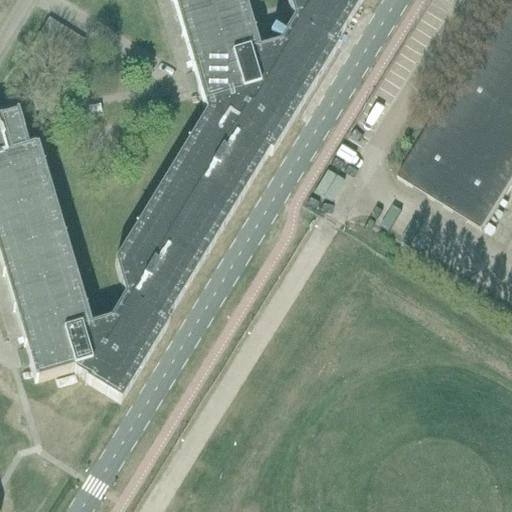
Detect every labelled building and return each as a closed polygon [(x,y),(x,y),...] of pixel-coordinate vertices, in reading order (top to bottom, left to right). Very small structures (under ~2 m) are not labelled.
[(101,366),(74,374),(75,376),(86,383),(85,384),(121,406),(121,405),(169,326),(166,324),(269,156),(272,158),(338,50),(335,48),(364,0),(286,0),(287,5),(293,24),(288,32),(277,26),(268,39),(279,46),(278,48),(263,52),(258,54),(271,98),(206,117),(202,123),(114,267),(124,300),(110,324),(90,330),(101,366)] [(203,109),(206,117),(271,98),(258,54),(258,53),(256,53),(246,19),(248,18),(242,0),(172,0),(173,0),(171,1),(171,2),(173,2),(183,36),(182,37),(182,38),(184,37),(194,72),(192,72),(192,73),(195,73),(195,74),(199,73),(201,80),(203,88),(200,89),(200,90),(198,91),(203,109)] [(511,0),(510,0),(398,181),(440,207),(511,91),(511,0)] [(16,88),(8,83),(0,96),(0,100),(5,104),(6,104),(12,94),(16,88)] [(511,91),(440,207),(482,233),(511,185),(511,91)] [(174,96),(166,97),(167,110),(176,109),(174,96)] [(55,380),(74,374),(101,366),(90,330),(90,329),(88,329),(78,295),(80,294),(63,238),(62,233),(48,186),(46,187),(36,152),(37,152),(37,150),(35,151),(34,150),(31,151),(28,152),(17,116),(15,117),(16,118),(0,122),(0,260),(5,276),(3,277),(3,278),(5,278),(15,312),(13,313),(14,314),(15,313),(26,348),(24,348),(24,350),(27,349),(27,350),(31,349),(33,356),(35,364),(31,365),(32,366),(29,367),(31,373),(33,379),(35,385),(55,380)]
